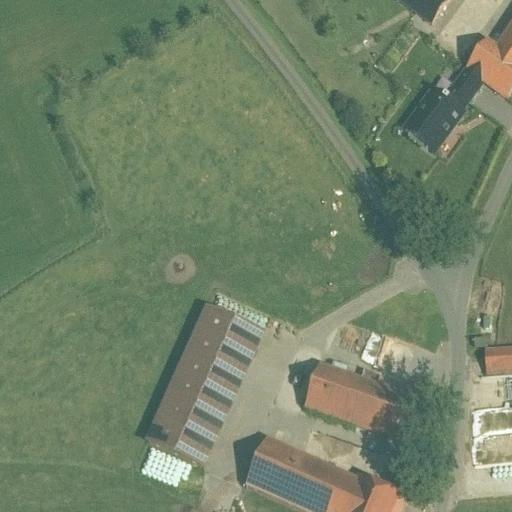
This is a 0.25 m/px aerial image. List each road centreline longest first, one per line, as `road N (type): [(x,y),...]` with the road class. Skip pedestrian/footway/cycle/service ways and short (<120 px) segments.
road 1 (unclassified): [(455,310),(230,0)]
road 2 (unclassified): [(455,310),(436,511)]
road 3 (unclassified): [(511,169),(455,310)]
